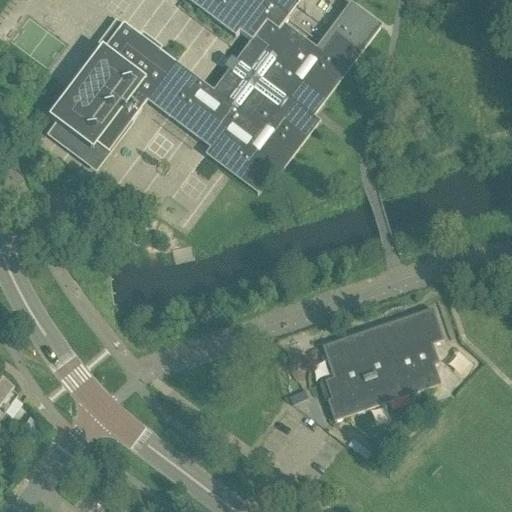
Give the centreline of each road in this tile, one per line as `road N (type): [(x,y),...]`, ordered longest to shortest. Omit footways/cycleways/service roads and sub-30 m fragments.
road 1 (tertiary): [(102,411),(29,311),(0,250)]
road 2 (tertiary): [(232,511),(102,411)]
